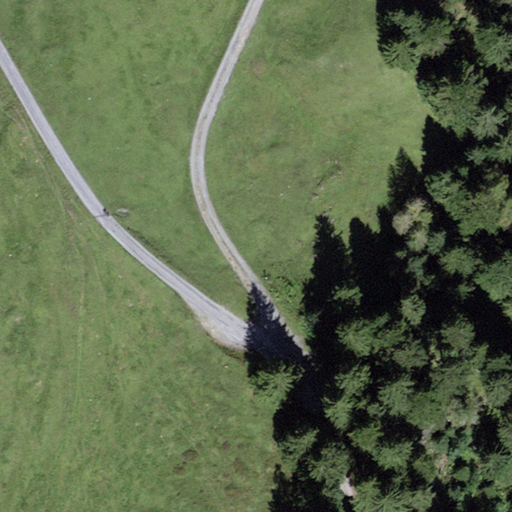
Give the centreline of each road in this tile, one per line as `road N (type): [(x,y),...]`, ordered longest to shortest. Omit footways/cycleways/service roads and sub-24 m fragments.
road 1 (unclassified): [(0,51),(104,219),(303,377),(340,454),(356,511)]
road 2 (track): [(303,377),(200,193),(207,110),(258,0)]
